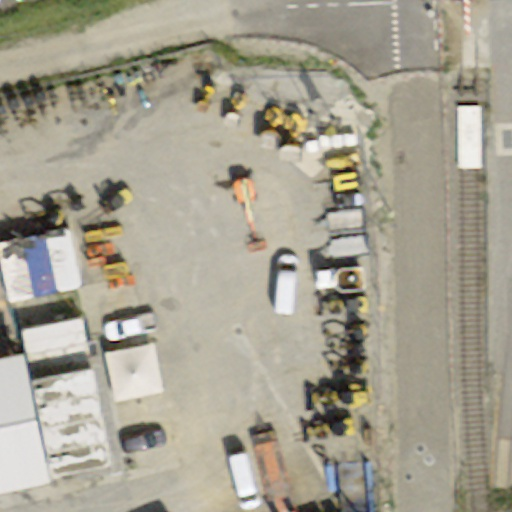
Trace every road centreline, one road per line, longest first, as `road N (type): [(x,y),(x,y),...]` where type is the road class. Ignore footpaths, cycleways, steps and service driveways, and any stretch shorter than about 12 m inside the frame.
road 1 (unclassified): [(424,511),(420,0)]
road 2 (unknown): [(264,338),(273,383),(263,424),(214,454),(19,511)]
road 3 (unknown): [(0,251),(100,223),(152,222),(214,250),(264,338)]
